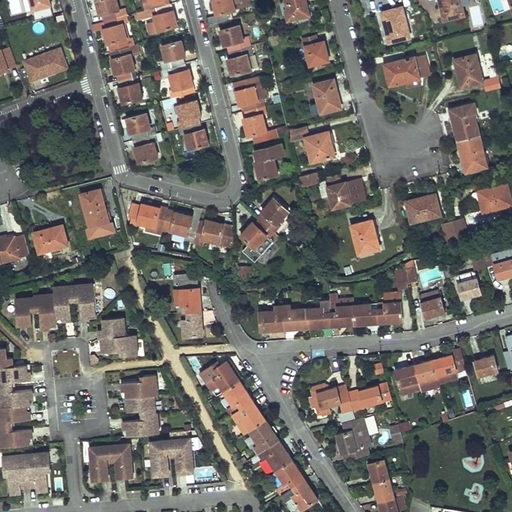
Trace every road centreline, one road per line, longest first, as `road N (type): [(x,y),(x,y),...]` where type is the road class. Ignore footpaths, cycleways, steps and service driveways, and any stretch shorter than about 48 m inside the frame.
road 1 (residential): [(189,0),(230,139),(235,186),(227,197),(119,169),(96,80)]
road 2 (residential): [(270,353),(413,339),(511,315)]
road 3 (residential): [(255,511),(245,495),(76,511)]
road 4 (residential): [(351,511),(275,398),(270,353)]
road 5 (residential): [(336,0),(369,113),(403,154)]
